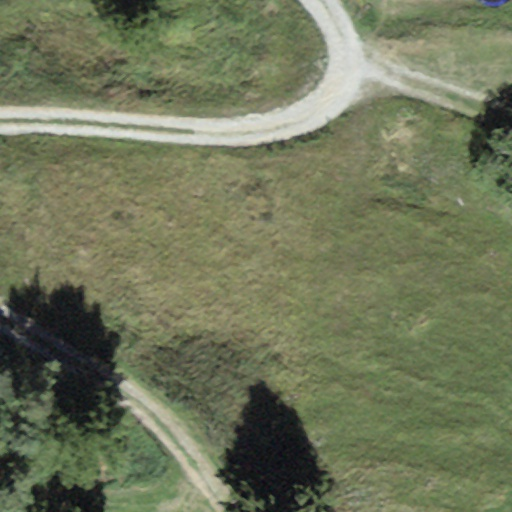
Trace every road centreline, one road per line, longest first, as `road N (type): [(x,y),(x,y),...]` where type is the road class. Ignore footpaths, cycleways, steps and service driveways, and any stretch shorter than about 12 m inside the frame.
road 1 (track): [(327,0),(348,62),(327,114),(176,128),(0,110)]
road 2 (track): [(0,311),(106,366),(166,422),(230,511)]
road 3 (track): [(348,62),(511,98)]
